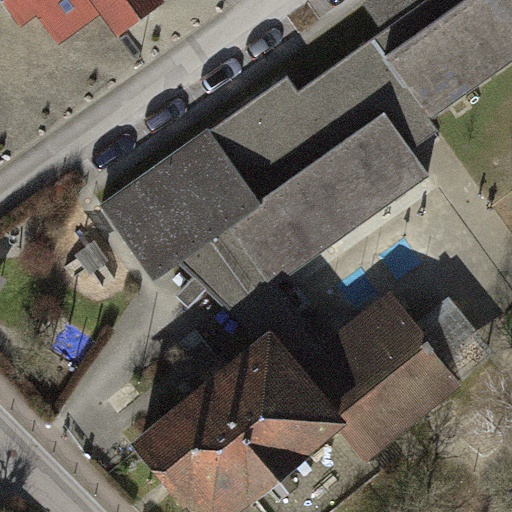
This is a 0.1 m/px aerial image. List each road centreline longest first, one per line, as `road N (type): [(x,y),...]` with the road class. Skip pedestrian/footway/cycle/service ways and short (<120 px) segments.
road 1 (residential): [(0,196),(280,0)]
road 2 (residential): [(120,511),(14,406)]
